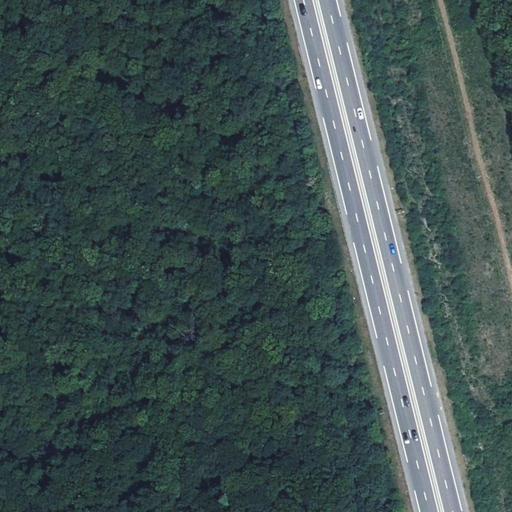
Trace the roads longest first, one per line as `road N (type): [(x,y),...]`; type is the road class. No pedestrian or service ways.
road 1 (motorway): [(453,511),(326,0)]
road 2 (motorway): [(303,0),(429,511)]
